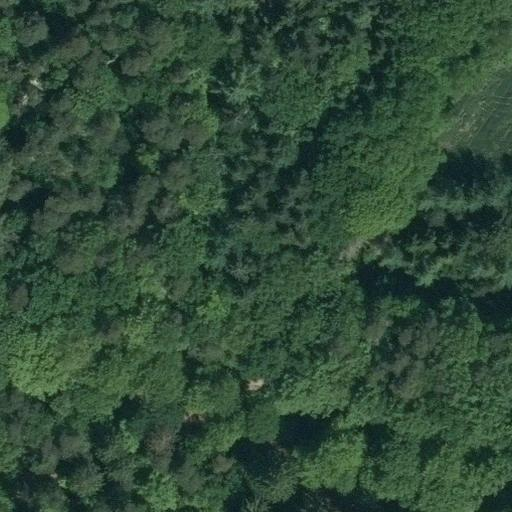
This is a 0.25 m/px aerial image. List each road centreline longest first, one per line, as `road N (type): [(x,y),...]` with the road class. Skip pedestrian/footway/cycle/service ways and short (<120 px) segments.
road 1 (track): [(195,511),(280,261),(477,0)]
road 2 (track): [(511,449),(0,281)]
road 3 (track): [(143,0),(211,349)]
